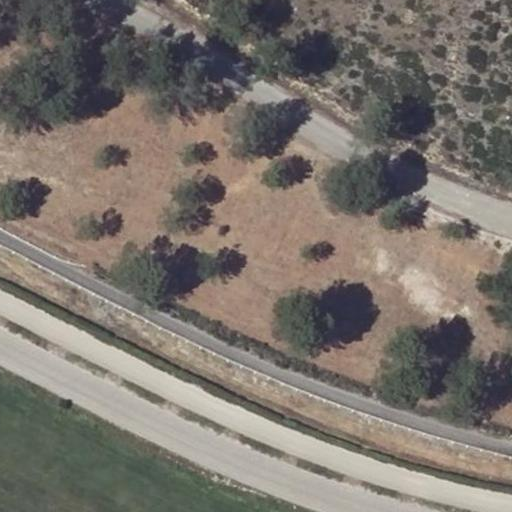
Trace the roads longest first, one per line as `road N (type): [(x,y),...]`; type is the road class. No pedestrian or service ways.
road 1 (unknown): [(511,449),(309,387),(0,237)]
road 2 (unknown): [(0,302),(274,432),(399,477),(511,505)]
road 3 (unknown): [(381,511),(192,442),(0,346)]
